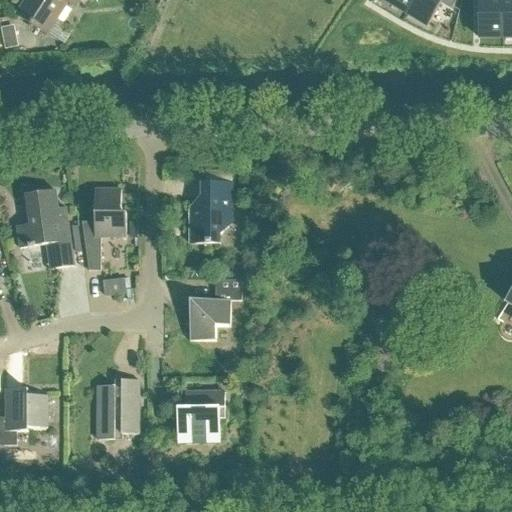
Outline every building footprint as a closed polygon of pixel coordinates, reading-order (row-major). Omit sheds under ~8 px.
[(76,8),(80,0),(28,0),(17,18),(47,37),(69,3),(76,8)] [(390,0),(387,5),(407,17),(417,0),(390,0)] [(417,0),(407,17),(427,28),(440,6),(450,12),(457,0),(417,0)] [(479,0),(479,40),(487,40),(502,40),(502,0),(479,0)] [(511,0),(502,0),(502,40),(502,41),(511,40),(511,0)] [(19,47),(15,25),(1,27),(6,49),(19,47)] [(220,246),(220,237),(232,225),(232,186),(202,186),(202,199),(195,207),(195,224),(190,225),(190,246),(220,246)] [(127,240),(127,216),(121,216),(121,192),(99,192),(95,196),(95,224),(82,224),(89,273),(101,273),(101,240),(127,240)] [(58,211),(56,193),(26,197),(31,227),(18,229),(21,251),(53,247),(56,271),(75,269),(66,210),(58,211)] [(216,275),(216,282),(239,282),(239,266),(232,266),(232,275),(216,275)] [(125,278),(104,281),(106,297),(127,294),(125,278)] [(242,303),(242,293),(242,282),(239,282),(216,282),(216,303),(190,303),(190,344),(217,344),(217,329),(231,329),(231,303),(242,303)] [(139,437),(140,383),(122,383),(122,389),(98,388),(98,442),(123,442),(123,436),(139,437)] [(29,398),(29,392),(6,392),(6,419),(0,419),(0,448),(17,448),(17,434),(29,434),(29,430),(48,430),(48,398),(29,398)] [(178,445),(220,445),(220,421),(225,421),(225,394),(185,394),(186,420),(178,420),(178,445)]
